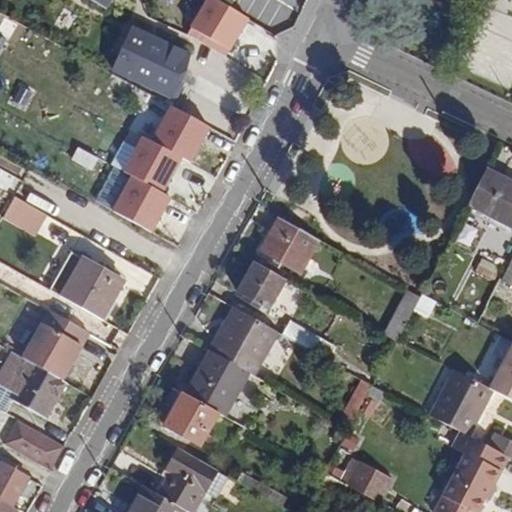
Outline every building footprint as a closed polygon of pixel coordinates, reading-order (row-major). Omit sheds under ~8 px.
[(90,0),(118,16),(127,0),(90,0)] [(230,58),(251,20),(215,0),(207,0),(188,35),(230,58)] [(188,54),(133,28),(114,70),(168,95),(188,54)] [(195,164),(213,128),(170,107),(152,142),(142,137),(124,173),(131,177),(113,213),(152,233),(188,161),(195,164)] [(511,181),(486,169),(467,205),(511,227),(511,181)] [(128,264),(17,195),(5,215),(66,253),(72,243),(121,274),(128,264)] [(320,239),(280,218),(261,251),(301,272),(320,239)] [(465,222),(456,243),(472,249),(480,229),(465,222)] [(48,289),(102,319),(123,281),(70,251),(48,289)] [(482,258),(476,273),(495,280),(501,266),(482,258)] [(286,278),(256,261),(239,291),(269,309),(286,278)] [(419,297),(408,290),(384,333),(396,340),(419,297)] [(211,351),(250,373),(254,375),(278,332),(234,307),(210,350),(211,351)] [(23,359),(30,362),(62,380),(90,332),(50,310),(23,359)] [(318,336),(290,321),(282,334),(310,350),(314,343),(318,336)] [(335,355),(314,343),(310,350),(331,362),(335,355)] [(511,345),(490,389),(494,391),(511,399),(511,345)] [(0,364),(1,365),(9,352),(0,346),(0,364)] [(225,416),(250,373),(211,351),(187,395),(220,413),(225,416)] [(10,397),(30,362),(23,359),(11,352),(0,371),(0,408),(3,410),(10,397)] [(68,384),(62,380),(30,362),(10,397),(48,418),(68,384)] [(490,389),(455,370),(431,415),(461,431),(470,436),(494,391),(490,389)] [(371,385),(362,379),(338,424),(347,429),(371,385)] [(220,413),(187,395),(183,392),(164,426),(201,446),(220,413)] [(65,445),(19,419),(5,443),(52,469),(65,445)] [(451,483),(485,501),(510,456),(490,446),(470,436),(461,431),(454,444),(467,453),(451,483)] [(511,441),(497,433),(490,446),(510,456),(511,457),(511,441)] [(159,493),(187,509),(191,511),(193,511),(205,492),(217,472),(218,470),(179,448),(173,460),(177,463),(159,493)] [(359,459),(346,483),(350,485),(380,501),(392,476),(359,459)] [(0,511),(17,511),(18,510),(12,507),(20,493),(28,478),(1,463),(0,465),(0,511)] [(217,472),(205,492),(216,499),(228,478),(217,472)] [(287,497),(243,472),(238,481),(282,506),(287,497)] [(346,483),(329,474),(308,511),(334,511),(350,485),(346,483)] [(28,478),(20,493),(30,498),(38,483),(28,478)] [(479,511),(485,501),(451,483),(434,511),(479,511)] [(125,511),(121,510),(120,511),(185,511),(187,509),(159,493),(145,485),(129,511),(125,511)]
